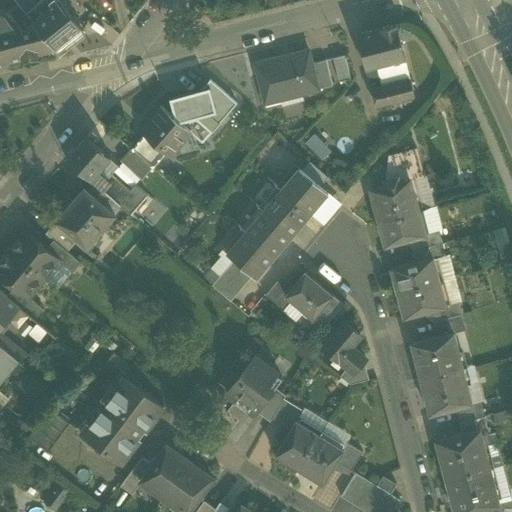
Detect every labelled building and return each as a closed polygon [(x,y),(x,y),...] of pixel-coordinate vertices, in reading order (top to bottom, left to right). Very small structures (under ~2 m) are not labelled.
[(14,0),(18,4),(56,50),(82,29),(57,0),(41,0),(35,6),(30,0),(14,0)] [(0,64),(7,63),(7,61),(23,56),(21,51),(32,48),(36,53),(52,49),(53,51),(56,50),(18,4),(5,14),(0,13),(0,64)] [(396,24),(357,34),(366,70),(382,66),(386,85),(371,89),(375,107),(390,103),(391,105),(402,102),(402,100),(414,97),(400,41),(403,40),(399,27),(397,27),(396,24)] [(312,64),(308,50),(254,64),(265,105),(280,101),(281,105),(303,100),(301,90),(318,86),(312,64)] [(345,56),(333,59),(339,82),(351,79),(345,56)] [(326,61),(312,64),(318,86),(319,89),(332,86),(326,61)] [(158,98),(176,113),(185,103),(167,88),(158,98)] [(195,137),(161,107),(140,132),(144,135),(132,150),(152,168),(165,153),(169,157),(189,133),(194,138),(195,137)] [(110,158),(85,136),(66,159),(94,183),(111,197),(130,214),(147,194),(135,184),(130,190),(112,174),(106,180),(98,173),(110,158)] [(410,180),(424,176),(416,148),(390,155),(385,180),(396,177),(397,181),(409,178),(410,180)] [(142,180),(152,168),(132,150),(131,149),(120,161),(142,180)] [(302,170),(320,186),(328,177),(309,161),(302,170)] [(278,188),(308,213),(327,191),(320,186),(302,170),(298,167),(291,175),(290,174),(278,188)] [(386,184),(370,189),(378,221),(432,207),(424,176),(410,180),(409,178),(397,181),(396,177),(385,180),(386,184)] [(87,191),(103,205),(111,197),(94,183),(87,191)] [(67,208),(56,221),(77,240),(86,248),(115,215),(103,205),(87,191),(84,188),(74,199),(73,198),(65,207),(67,208)] [(262,210),(290,234),(308,213),(278,188),(267,201),(268,202),(262,210)] [(432,207),(378,221),(385,245),(398,242),(425,235),(425,234),(438,230),(432,207)] [(243,230),(272,255),(290,234),(262,210),(256,217),(254,216),(243,230)] [(53,240),(68,252),(77,240),(56,221),(45,233),(53,240)] [(252,275),(254,276),(272,255),(243,230),(231,243),(232,244),(226,252),(234,259),(252,275)] [(398,242),(401,253),(442,242),(438,230),(425,234),(425,235),(398,242)] [(46,249),(24,231),(8,250),(43,279),(58,261),(59,260),(46,249)] [(68,252),(53,240),(46,249),(59,260),(58,261),(72,273),(81,263),(68,252)] [(442,242),(401,253),(404,265),(433,257),(433,258),(445,255),(442,242)] [(43,279),(8,250),(0,259),(0,274),(15,287),(28,297),(29,296),(43,279)] [(227,268),(234,259),(226,252),(224,251),(210,268),(219,276),(227,268)] [(391,268),(397,293),(452,278),(446,255),(445,255),(433,258),(433,257),(404,265),(391,268)] [(252,275),(234,259),(227,268),(245,283),(252,275)] [(245,283),(227,268),(219,276),(238,292),(245,283)] [(343,304),(305,272),(285,295),(323,327),(343,304)] [(238,292),(219,276),(212,285),(230,301),(238,292)] [(452,278),(397,293),(404,317),(432,309),(446,306),(445,305),(458,301),(452,278)] [(7,296),(35,319),(43,309),(29,296),(28,297),(15,287),(7,296)] [(0,289),(0,329),(3,326),(40,355),(56,336),(35,319),(7,296),(0,289)] [(432,309),(435,321),(462,314),(458,301),(445,305),(446,306),(432,309)] [(462,314),(435,321),(437,330),(436,330),(437,336),(453,331),(453,333),(466,330),(462,314)] [(344,322),(323,346),(353,371),(365,357),(351,345),(360,335),(344,322)] [(420,379),(462,367),(453,333),(453,331),(437,336),(410,343),(420,379)] [(0,381),(17,361),(19,362),(25,355),(0,335),(0,381)] [(106,361),(125,376),(132,367),(113,352),(106,361)] [(238,405),(267,366),(253,356),(227,391),(237,398),(234,402),(238,405)] [(462,367),(420,379),(429,414),(455,408),(472,403),(472,402),(480,400),(471,365),(462,367)] [(282,377),(267,366),(238,405),(246,411),(249,408),(255,413),(256,411),(259,413),(271,395),(269,394),(282,377)] [(82,433),(120,462),(139,437),(136,435),(141,428),(144,430),(163,406),(125,376),(82,433)] [(459,422),(484,416),(480,400),(472,402),(472,403),(455,408),(459,422)] [(29,438),(48,452),(69,424),(50,410),(29,438)] [(462,434),(487,427),(484,416),(459,422),(462,434)] [(320,434),(296,420),(290,430),(285,427),(279,436),(283,440),(274,454),(298,469),(320,434)] [(324,426),(320,434),(298,469),(322,484),(332,468),(332,469),(336,463),(335,463),(343,449),(342,448),(347,441),(324,426)] [(462,434),(436,441),(444,469),(447,479),(489,468),(503,464),(495,432),(490,433),(489,427),(487,427),(462,434)] [(343,449),(335,463),(336,463),(350,472),(363,451),(347,441),(342,448),(343,449)] [(141,482),(163,498),(189,461),(182,457),(183,454),(174,448),(173,450),(166,445),(152,465),(140,481),(141,482)] [(140,481),(152,465),(142,457),(120,485),(132,494),(141,482),(140,481)] [(163,498),(184,511),(187,511),(212,478),(205,473),(206,471),(197,465),(196,466),(189,461),(163,498)] [(489,468),(447,479),(451,492),(450,493),(454,511),(467,511),(484,508),(498,504),(498,503),(489,468)] [(352,503),(366,479),(355,472),(340,496),(352,503)] [(396,484),(383,476),(377,485),(378,486),(389,492),(391,494),(396,484)] [(363,510),(378,486),(377,485),(366,479),(352,503),(363,510)] [(366,511),(376,511),(389,492),(378,486),(363,510),(366,511)] [(392,511),(400,499),(391,494),(389,492),(376,511),(392,511)] [(498,504),(484,508),(484,511),(511,511),(511,499),(498,503),(498,504)] [(213,511),(215,509),(203,501),(195,511),(213,511)] [(230,511),(231,510),(219,503),(215,509),(213,511),(230,511)]
